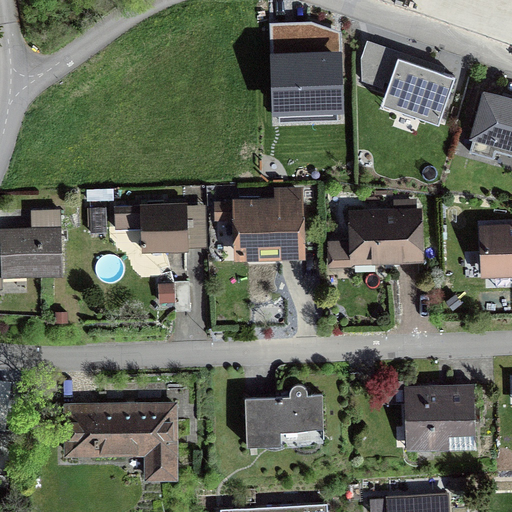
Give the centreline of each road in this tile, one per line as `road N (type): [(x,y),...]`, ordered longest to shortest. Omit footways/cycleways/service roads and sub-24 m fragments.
road 1 (residential): [(0,354),(511,343)]
road 2 (residential): [(335,0),(511,60)]
road 3 (residential): [(17,85),(161,0)]
